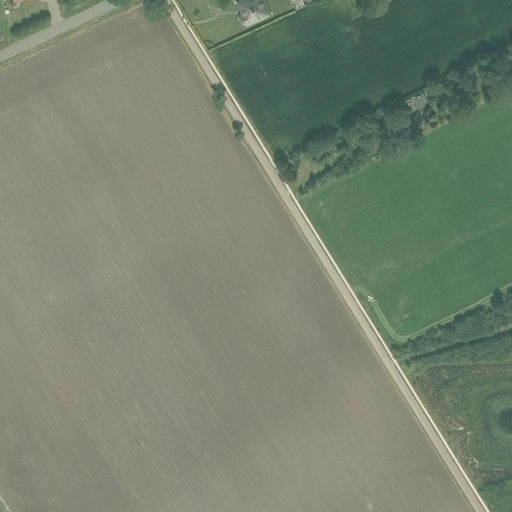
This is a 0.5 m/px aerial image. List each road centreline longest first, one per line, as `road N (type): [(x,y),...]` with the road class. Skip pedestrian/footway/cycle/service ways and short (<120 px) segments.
road 1 (track): [(479,511),(166,0)]
road 2 (tertiary): [(0,56),(117,0)]
